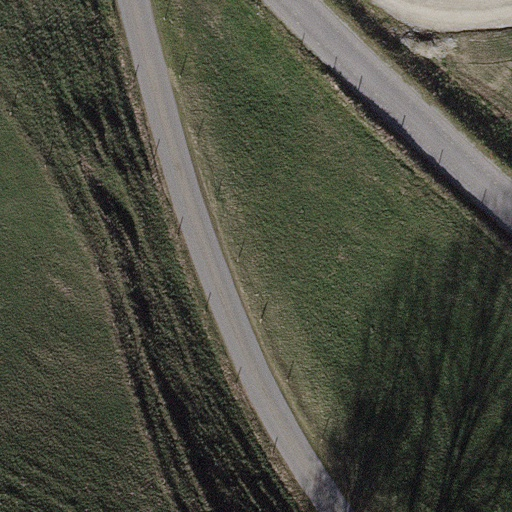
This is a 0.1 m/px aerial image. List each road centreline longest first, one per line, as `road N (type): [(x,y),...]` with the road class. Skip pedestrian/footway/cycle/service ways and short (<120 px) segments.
road 1 (track): [(135,0),(224,300),(279,418),(339,511)]
road 2 (unclassified): [(511,207),(298,0)]
